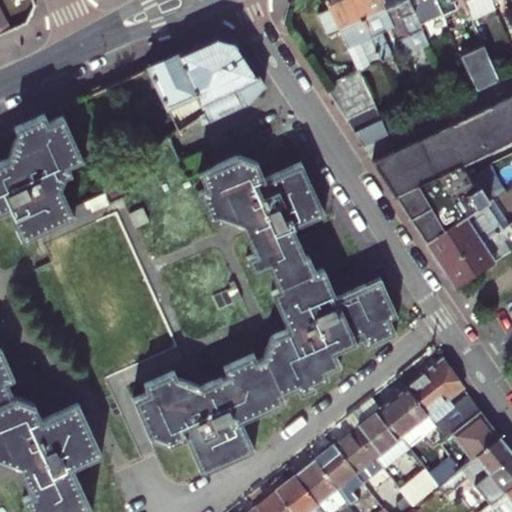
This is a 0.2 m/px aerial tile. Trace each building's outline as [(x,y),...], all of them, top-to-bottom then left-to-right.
[(329,0),(332,6),(342,28),(351,47),(360,42),(370,65),(372,64),(376,72),(386,67),(355,0),(329,0)] [(355,0),(386,67),(389,73),(397,69),(390,52),(393,51),(383,30),(395,25),(383,0),(355,0)] [(410,0),(383,0),(395,25),(407,52),(430,42),(420,21),(410,0)] [(410,0),(420,21),(443,11),(437,0),(410,0)] [(467,1),(466,0),(437,0),(443,11),(467,1)] [(511,0),(493,0),(496,5),(500,3),(502,10),(511,5),(511,0)] [(342,28),(332,6),(322,12),(331,33),(342,28)] [(151,67),(181,128),(207,111),(210,116),(253,95),(267,81),(241,40),(220,36),(151,67)] [(461,52),(468,66),(491,56),(485,42),(461,52)] [(468,66),(478,89),(501,78),(491,56),(468,66)] [(327,85),(348,117),(377,104),(361,68),(327,85)] [(511,95),(375,158),(398,193),(463,161),(511,137),(511,95)] [(348,117),(357,130),(383,118),(377,104),(348,117)] [(37,234),(81,214),(64,175),(80,168),(74,156),(85,151),(67,113),(55,119),(52,111),(12,129),(22,151),(0,160),(0,455),(10,451),(26,487),(28,486),(31,492),(21,496),(28,511),(90,511),(71,468),(101,454),(77,402),(40,419),(33,404),(19,410),(5,380),(13,376),(0,348),(0,212),(5,210),(19,242),(37,234)] [(357,130),(364,141),(389,130),(383,118),(357,130)] [(208,167),(200,171),(206,186),(198,189),(212,220),(235,209),(251,245),(253,244),(256,250),(247,255),(255,273),(271,266),(280,287),(272,290),(289,327),(273,334),(280,349),(258,359),(255,352),(224,366),(229,375),(223,378),(222,375),(185,392),(175,370),(145,383),(148,391),(134,397),(152,435),(165,429),(172,443),(187,436),(204,473),(256,449),(242,420),(286,400),(283,393),(298,386),(301,393),(317,386),(315,381),(329,375),(326,369),(341,363),(335,350),(357,340),(355,337),(361,335),(365,343),(397,328),(390,314),(397,311),(380,274),(338,294),(325,265),(317,269),(309,252),(306,253),(294,226),(326,211),(301,159),(265,175),(259,161),(244,168),(238,154),(208,167)] [(398,193),(427,238),(487,201),(492,198),(479,177),(475,179),(463,161),(398,193)] [(427,238),(444,263),(503,226),(487,201),(427,238)] [(503,226),(444,263),(458,284),(511,248),(511,246),(505,236),(511,231),(511,223),(510,221),(503,226)] [(446,354),(412,381),(441,416),(439,417),(442,422),(451,435),(485,408),(473,391),(454,406),(448,398),(467,382),(446,354)] [(441,416),(412,381),(385,402),(408,430),(414,445),(442,422),(439,417),(441,416)] [(385,402),(358,424),(379,452),(408,430),(385,402)] [(504,433),(485,408),(451,435),(445,440),(458,460),(452,465),(458,471),(481,452),(504,433)] [(361,466),(379,452),(358,424),(340,438),(361,466)] [(511,443),(504,433),(481,452),(495,469),(511,455),(511,443)] [(361,466),(340,438),(319,454),(348,494),(356,506),(376,492),(361,466)] [(511,455),(495,469),(481,452),(458,471),(446,480),(452,488),(473,472),(494,500),(511,485),(511,455)] [(319,454),(301,469),(329,507),(348,494),(319,454)] [(322,511),(329,507),(301,469),(292,476),(288,472),(277,481),(281,486),(300,511),(322,511)] [(409,481),(401,486),(415,506),(440,485),(431,472),(413,486),(409,481)] [(383,502),(386,505),(390,511),(407,511),(415,506),(401,486),(398,481),(384,492),(388,498),(383,502)] [(462,491),(472,506),(486,497),(477,482),(462,491)] [(511,511),(511,485),(494,500),(503,511),(511,511)] [(300,511),(281,486),(262,501),(270,511),(300,511)] [(238,511),(270,511),(262,501),(253,507),(249,503),(238,511)]
